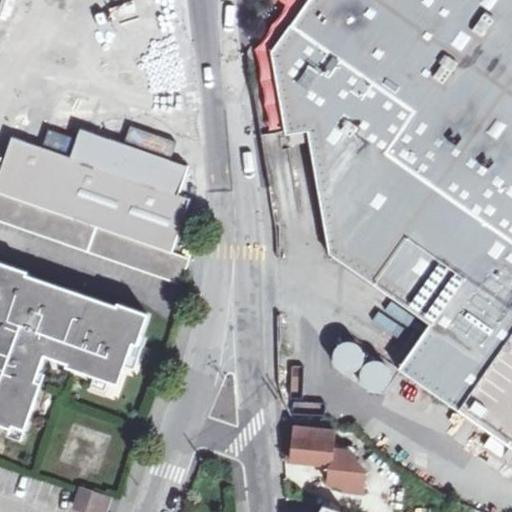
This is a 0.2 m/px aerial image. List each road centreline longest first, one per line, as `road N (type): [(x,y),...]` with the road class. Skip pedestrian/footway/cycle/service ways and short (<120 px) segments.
road 1 (unknown): [(238,303),(290,311),(301,368),(314,386),(511,494)]
road 2 (residential): [(211,0),(232,251)]
road 3 (residential): [(257,472),(232,251)]
road 4 (residential): [(232,251),(172,450)]
